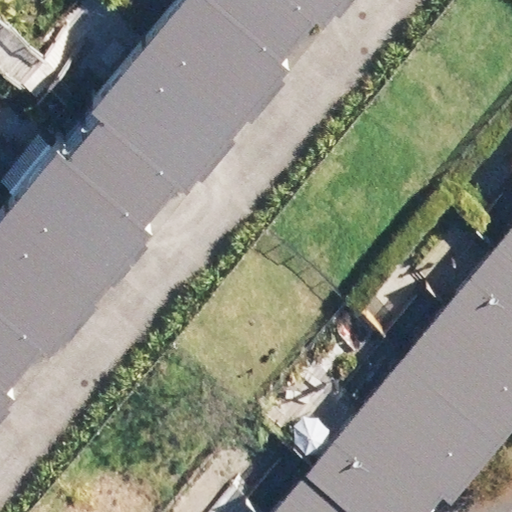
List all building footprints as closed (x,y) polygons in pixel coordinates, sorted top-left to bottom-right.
[(148,0),(146,3),(239,80),(288,21),(282,16),(294,0),(148,0)] [(146,3),(78,85),(163,156),(178,137),(187,143),(239,80),(146,3)] [(78,85),(9,167),(102,244),(154,182),(147,176),(163,156),(78,85)] [(9,167),(0,178),(0,297),(27,320),(44,300),(51,306),(102,244),(9,167)] [(511,191),(499,207),(511,217),(511,191)] [(511,217),(499,207),(405,323),(503,403),(511,391),(511,217)] [(0,297),(0,366),(15,348),(8,342),(27,320),(0,297)] [(405,323),(310,438),(398,510),(443,455),(453,464),(503,403),(405,323)] [(400,511),(310,438),(249,511),(400,511)]
